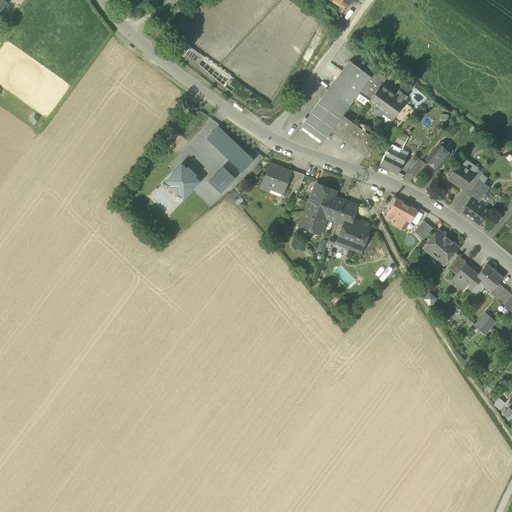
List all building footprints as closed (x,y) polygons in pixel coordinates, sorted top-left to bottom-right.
[(345,6),(335,0),(333,0),(332,2),(343,9),(345,6)] [(173,49),(184,57),(190,48),(180,40),(179,41),(173,49)] [(349,61),(342,71),(363,87),(370,77),(365,73),(360,69),(349,61)] [(365,73),(370,77),(379,83),(381,85),(385,79),(369,67),(365,73)] [(342,71),(328,89),(349,105),(358,93),(363,87),(342,71)] [(358,93),(367,99),(379,83),(370,77),(363,87),(358,93)] [(381,85),(379,83),(367,99),(392,118),(404,101),(381,85)] [(346,110),(349,105),(328,89),(301,126),(322,142),(332,128),(342,115),(346,110)] [(26,118),(31,119),(37,121),(39,114),(27,111),(26,118)] [(332,128),(341,135),(351,121),(342,115),(332,128)] [(341,135),(359,148),(369,134),(351,121),(341,135)] [(218,127),(207,138),(242,172),(253,160),(218,127)] [(378,141),(369,134),(359,148),(368,154),(378,141)] [(399,148),(402,150),(406,142),(395,137),(390,144),(399,148)] [(426,160),(437,170),(442,165),(445,164),(444,162),(450,155),(452,151),(443,143),(439,145),(426,160)] [(489,153),(495,157),(503,147),(496,143),(489,153)] [(380,165),(398,174),(404,161),(395,156),(399,148),(390,144),(380,165)] [(408,172),(414,177),(424,166),(418,160),(408,172)] [(448,178),(463,189),(473,176),(474,174),(459,163),(454,172),(453,171),(448,178)] [(181,165),(167,181),(172,186),(171,187),(177,193),(178,192),(184,197),(198,182),(193,177),(195,175),(188,169),(186,170),(181,165)] [(260,189),(268,192),(270,188),(270,187),(283,191),(287,182),(291,172),(279,168),(279,169),(269,165),(260,189)] [(223,167),(209,182),(220,193),(234,178),(223,167)] [(473,176),(478,179),(484,171),(478,167),(474,174),(473,176)] [(287,182),(299,187),(304,175),(291,170),(291,172),(287,182)] [(471,199),(483,183),(478,179),(466,195),(471,199)] [(483,183),(471,199),(477,203),(489,187),(483,183)] [(326,216),(336,220),(339,213),(343,202),(326,195),(314,190),(298,232),(317,240),(326,216)] [(385,219),(401,228),(406,220),(410,222),(416,211),(396,199),(396,201),(385,218),(385,219)] [(489,212),(477,203),(471,199),(461,212),(479,225),(489,212)] [(339,213),(352,218),(356,206),(343,202),(339,213)] [(352,218),(339,213),(336,220),(344,223),(343,227),(345,227),(342,235),(340,234),(338,240),(337,242),(360,251),(369,228),(351,220),(352,218)] [(414,231),(423,239),(432,228),(423,221),(414,231)] [(437,259),(444,264),(458,248),(438,231),(424,247),(436,258),(435,258),(437,260),(437,259)] [(326,247),(330,248),(331,244),(333,245),(335,239),(330,237),(326,247)] [(450,269),(456,274),(465,264),(466,262),(460,257),(459,258),(450,269)] [(475,273),(465,264),(456,274),(464,282),(466,283),(475,273)] [(468,288),(475,294),(483,285),(491,292),(498,283),(503,278),(486,264),(477,274),(475,273),(466,283),(469,286),(468,288)] [(451,280),(459,288),(464,282),(456,274),(451,280)] [(490,292),(496,297),(504,288),(498,283),(491,292),(490,292)] [(504,304),(511,295),(504,288),(496,297),(504,304)] [(474,326),(476,328),(484,335),(494,323),(489,320),(493,315),(490,312),(488,315),(485,313),(474,326)] [(498,397),(492,404),(498,409),(504,403),(498,397)]
